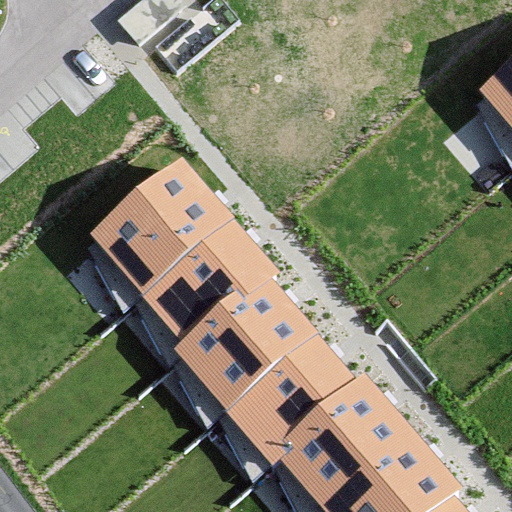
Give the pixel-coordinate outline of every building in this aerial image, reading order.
[(511,79),(483,105),(511,138),(511,79)] [(225,226),(181,173),(95,246),(138,298),(225,226)] [(225,226),(138,298),(185,354),(262,285),(270,278),(225,226)] [(262,285),(185,354),(178,361),(224,414),(309,341),(262,285)] [(355,395),(309,341),(224,414),(274,473),(281,467),(355,395)] [(355,395),(281,467),(319,511),(326,511),(407,441),(363,389),(355,395)] [(326,511),(433,511),(444,502),(453,495),(407,441),(326,511)] [(452,511),(444,502),(433,511),(452,511)]
